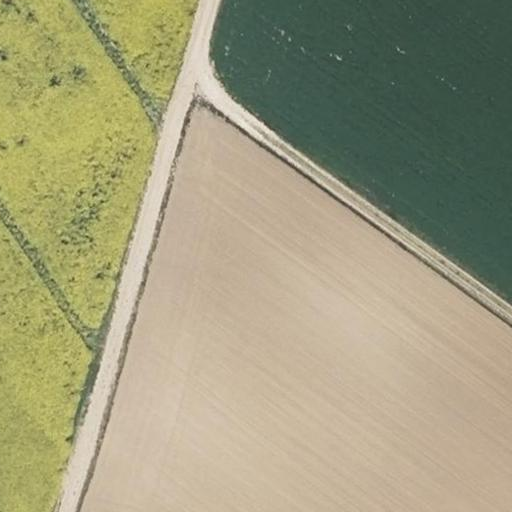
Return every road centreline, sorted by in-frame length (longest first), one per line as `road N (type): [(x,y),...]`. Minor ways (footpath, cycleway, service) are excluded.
road 1 (track): [(189,70),(64,511)]
road 2 (track): [(511,321),(265,141),(189,70)]
